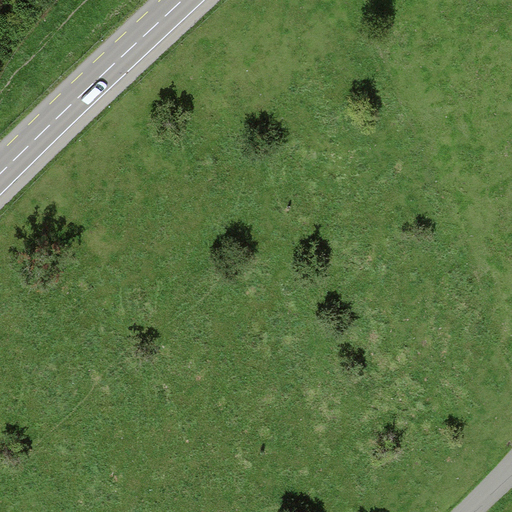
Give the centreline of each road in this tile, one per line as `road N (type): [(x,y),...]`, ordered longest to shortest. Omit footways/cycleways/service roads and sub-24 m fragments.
road 1 (track): [(511,364),(354,0)]
road 2 (secondary): [(184,0),(0,177)]
